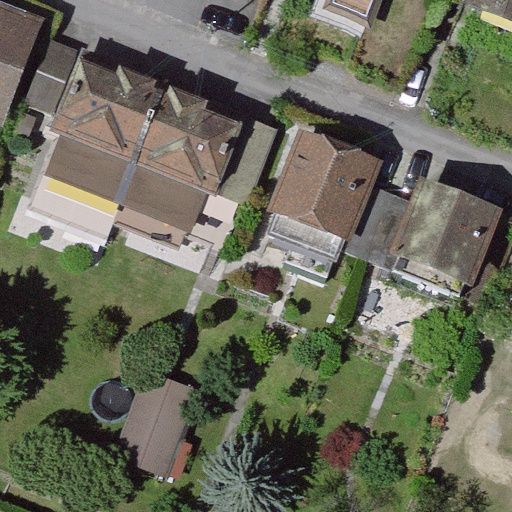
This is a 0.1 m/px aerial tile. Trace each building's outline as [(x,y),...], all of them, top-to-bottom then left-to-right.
[(335,0),(328,21),(378,39),(392,0),(335,0)] [(511,0),(482,0),(475,20),(511,33),(511,0)] [(47,31),(0,12),(0,139),(3,141),(47,31)] [(402,102),(424,46),(389,32),(367,89),(402,102)] [(281,137),(54,47),(28,112),(57,124),(51,139),(62,143),(31,220),(108,251),(139,173),(249,217),(281,137)] [(389,173),(303,140),(271,224),(278,227),(271,246),(343,273),(347,263),(466,309),(469,299),(479,303),(511,223),(425,190),(417,210),(380,196),(389,173)] [(138,241),(170,253),(181,226),(149,213),(138,241)] [(182,393),(198,351),(175,343),(159,384),(182,393)] [(178,445),(191,409),(153,395),(140,432),(178,445)]
